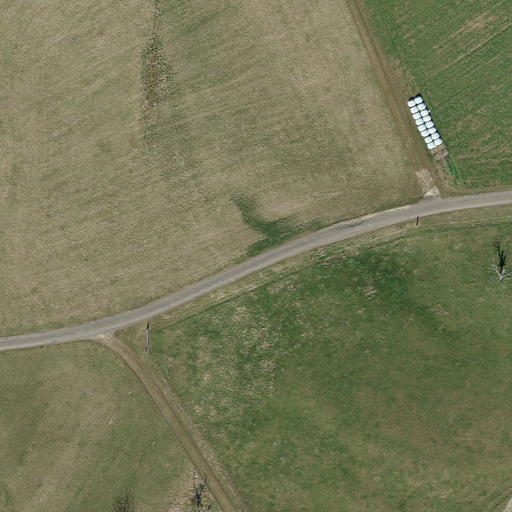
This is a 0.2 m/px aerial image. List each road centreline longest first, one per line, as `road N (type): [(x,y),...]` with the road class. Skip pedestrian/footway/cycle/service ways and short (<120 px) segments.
road 1 (track): [(511,200),(442,207),(311,242),(102,328),(0,343)]
road 2 (track): [(88,330),(129,353),(232,511)]
